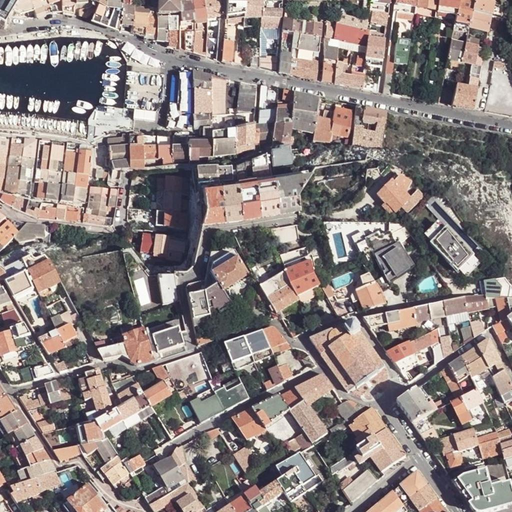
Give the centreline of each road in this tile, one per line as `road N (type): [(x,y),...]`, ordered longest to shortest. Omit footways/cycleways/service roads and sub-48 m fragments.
road 1 (residential): [(511,128),(176,61),(76,21),(0,32)]
road 2 (residential): [(194,351),(179,285),(199,270),(209,234),(288,223)]
road 3 (residential): [(321,367),(159,453)]
road 4 (residential): [(405,390),(490,334),(511,377)]
road 5 (residential): [(57,378),(117,360),(137,370),(194,351)]
road 6 (residential): [(194,351),(274,323),(291,344),(302,339)]
